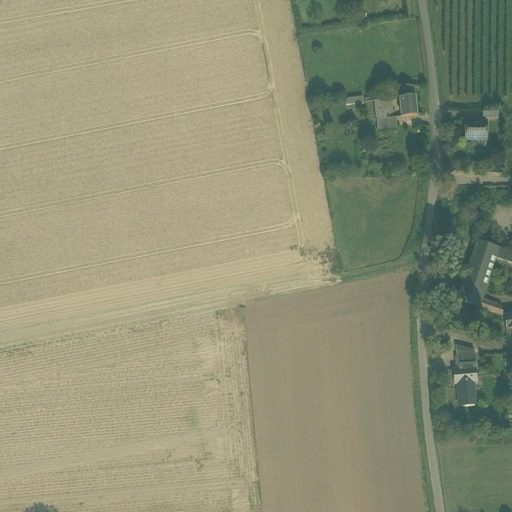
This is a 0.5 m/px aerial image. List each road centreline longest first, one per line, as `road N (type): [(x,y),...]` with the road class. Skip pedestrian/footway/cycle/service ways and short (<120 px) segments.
road 1 (residential): [(438,511),(420,306),(431,181)]
road 2 (residential): [(431,181),(435,92),(422,0)]
